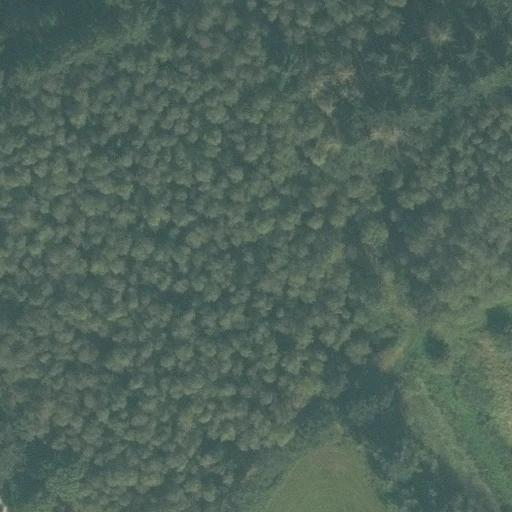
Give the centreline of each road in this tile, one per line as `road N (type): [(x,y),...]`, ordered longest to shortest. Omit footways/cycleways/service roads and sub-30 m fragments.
road 1 (track): [(228,511),(311,387),(414,255),(463,198),(511,162)]
road 2 (track): [(84,511),(0,357)]
road 3 (track): [(116,0),(0,57)]
